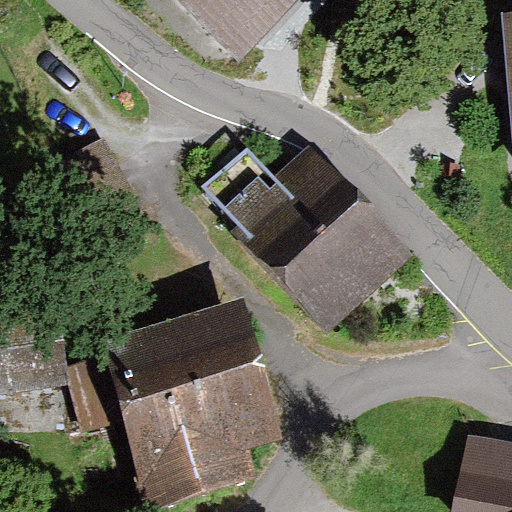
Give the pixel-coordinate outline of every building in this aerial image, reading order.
[(168,0),(251,72),(315,0),(168,0)] [(149,204),(102,121),(54,145),(103,229),(149,204)] [(204,198),(333,349),(414,268),(308,155),(275,184),(250,156),(204,198)] [(0,316),(0,400),(72,393),(63,309),(0,316)] [(126,430),(149,511),(195,511),(258,493),(249,463),(286,450),(249,310),(102,344),(107,364),(75,371),(92,440),(126,430)] [(511,511),(511,444),(472,435),(452,511),(511,511)]
